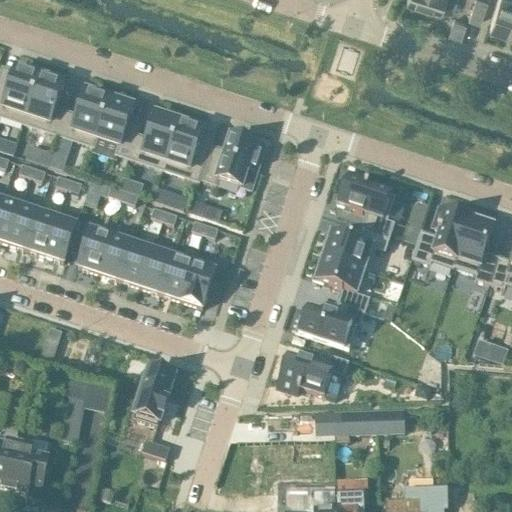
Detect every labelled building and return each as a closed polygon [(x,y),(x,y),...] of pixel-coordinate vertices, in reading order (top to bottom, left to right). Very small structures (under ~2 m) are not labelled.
[(451,15),(456,0),(406,0),(438,11),(438,13),(439,14),(439,11),(451,15)] [(479,25),(487,2),(480,0),(474,0),(468,21),(479,25)] [(510,35),(511,29),(511,0),(497,0),(489,28),(510,35)] [(0,121),(22,129),(40,77),(25,72),(24,75),(15,72),(7,96),(0,93),(0,121)] [(57,140),(66,115),(54,112),(62,87),(53,84),(54,81),(40,77),(22,129),(57,140)] [(92,152),(109,100),(95,95),(94,98),(85,95),(77,119),(66,115),(57,140),(92,152)] [(127,163),(135,139),(124,135),(132,111),(123,108),(124,104),(109,100),(92,152),(93,152),(96,143),(118,150),(115,159),(127,163)] [(162,175),(179,123),(165,118),(164,121),(155,118),(147,142),(135,139),(127,163),(162,175)] [(194,128),(179,123),(162,175),(198,186),(206,162),(194,158),(202,134),(193,130),(194,128)] [(210,160),(202,185),(215,189),(217,184),(249,194),(263,151),(230,140),(222,164),(210,160)] [(0,172),(5,174),(8,165),(0,161),(0,172)] [(30,182),(33,173),(22,169),(18,178),(30,182)] [(41,186),(44,177),(33,173),(30,182),(41,186)] [(362,217),(367,218),(362,232),(389,241),(394,227),(387,225),(395,200),(367,191),(368,189),(366,188),(367,185),(346,178),(336,208),(349,212),(348,214),(362,218),(362,217)] [(66,194),(69,185),(58,181),(55,190),(66,194)] [(78,198),(81,189),(69,185),(66,194),(78,198)] [(123,206),(126,196),(110,191),(107,201),(123,206)] [(157,195),(153,206),(173,213),(177,201),(157,195)] [(0,246),(8,249),(23,202),(5,196),(0,211),(0,246)] [(134,210),(137,200),(126,196),(123,206),(134,210)] [(26,255),(42,208),(23,202),(8,249),(26,255)] [(193,207),(190,218),(201,222),(205,210),(193,207)] [(44,261),(57,223),(39,217),(42,208),(26,255),(44,261)] [(452,273),(469,221),(441,212),(434,233),(437,234),(437,235),(439,236),(437,242),(420,236),(411,263),(429,269),(431,266),(452,273)] [(162,226),(165,216),(153,213),(150,222),(162,226)] [(173,230),(176,220),(165,216),(162,226),(173,230)] [(488,289),(497,262),(485,258),(489,244),(488,244),(493,227),(477,221),(476,225),(469,223),(470,221),(469,221),(452,273),(453,273),(453,272),(475,280),(474,284),(488,289)] [(63,267),(76,230),(57,223),(44,261),(63,267)] [(202,240),(206,230),(194,226),(191,236),(202,240)] [(214,243),(217,234),(206,230),(202,240),(214,243)] [(98,279),(114,232),(111,241),(97,236),(90,234),(77,272),(98,279)] [(119,286),(134,239),(114,232),(98,279),(119,286)] [(384,257),(389,241),(362,232),(358,245),(344,240),(344,242),(327,236),(322,252),(325,253),(323,261),(368,276),(375,253),(384,257)] [(139,292),(155,245),(151,254),(132,248),(135,239),(134,239),(119,286),(139,292)] [(160,299),(175,252),(155,245),(139,292),(160,299)] [(180,306),(196,259),(195,259),(192,268),(173,262),(176,253),(175,252),(160,299),(180,306)] [(217,266),(196,259),(180,306),(202,313),(217,266)] [(511,291),(511,259),(510,266),(497,262),(488,289),(503,294),(505,289),(511,291)] [(367,277),(368,276),(323,261),(320,269),(317,267),(311,283),(328,289),(328,290),(341,295),(337,307),(364,316),(369,302),(355,298),(363,275),(367,277)] [(356,329),(360,331),(364,316),(337,307),(333,320),(324,317),(324,318),(306,312),(303,321),(299,320),(294,336),(348,354),(356,329)] [(43,354),(40,362),(52,365),(54,358),(43,354)] [(299,396),(300,393),(323,401),(331,377),(343,381),(348,366),(320,357),(316,371),(312,370),(312,368),(299,364),(298,365),(286,361),(276,391),(297,398),(298,395),(299,396)] [(149,373),(132,424),(157,432),(161,421),(166,407),(165,407),(174,381),(170,379),(153,373),(153,374),(149,373)] [(84,407),(87,389),(69,386),(65,403),(84,407)] [(402,415),(376,416),(377,438),(403,437),(402,415)] [(334,440),(377,438),(376,416),(334,418),(334,440)] [(329,417),(314,418),(314,433),(330,432),(329,417)] [(0,494),(39,503),(50,449),(16,442),(18,433),(1,429),(0,434),(0,494)] [(326,450),(326,434),(308,434),(308,450),(326,450)] [(145,447),(141,458),(165,466),(169,454),(145,447)] [(337,511),(364,511),(365,502),(362,502),(350,502),(350,483),(338,483),(338,502),(337,511)] [(333,511),(333,493),(316,493),(316,501),(286,502),(285,511),(333,511)] [(420,511),(420,505),(415,505),(415,497),(405,498),(405,505),(384,506),(384,511),(420,511)]
